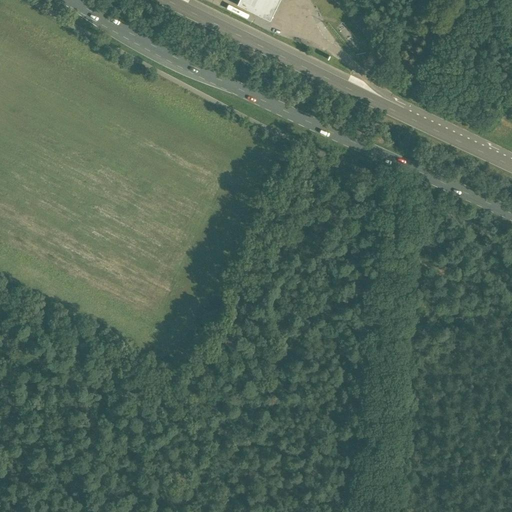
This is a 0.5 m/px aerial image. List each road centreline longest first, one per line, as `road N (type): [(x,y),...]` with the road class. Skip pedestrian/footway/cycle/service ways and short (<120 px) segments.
road 1 (primary): [(71,0),(238,88),(511,214)]
road 2 (track): [(401,188),(397,232),(365,233),(345,244),(201,511)]
road 3 (primary): [(511,166),(165,0)]
road 4 (track): [(397,232),(371,511)]
